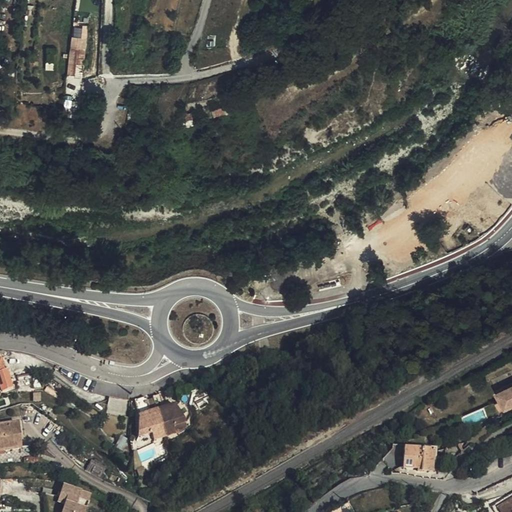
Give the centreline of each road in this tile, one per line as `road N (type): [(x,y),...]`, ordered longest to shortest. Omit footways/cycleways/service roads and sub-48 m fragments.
road 1 (residential): [(339,0),(286,49),(233,67),(115,84),(103,130)]
road 2 (track): [(430,0),(372,53),(310,90),(286,89),(261,57)]
road 3 (tertiary): [(323,310),(420,280),(492,244),(511,225)]
road 4 (residential): [(317,511),(335,494),(364,484),(464,487),(511,468)]
road 5 (residential): [(139,511),(69,465),(28,421)]
road 6 (tertiary): [(175,293),(128,300),(32,292)]
road 7 (tertiary): [(32,292),(160,332)]
